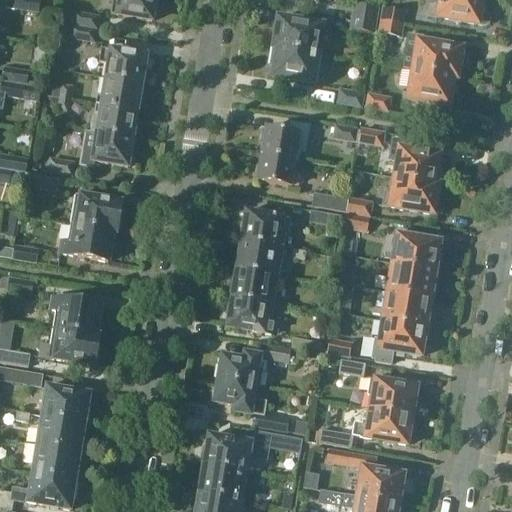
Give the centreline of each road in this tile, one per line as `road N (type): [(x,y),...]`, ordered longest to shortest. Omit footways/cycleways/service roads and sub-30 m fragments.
road 1 (residential): [(127,511),(214,0)]
road 2 (residential): [(454,511),(511,157)]
